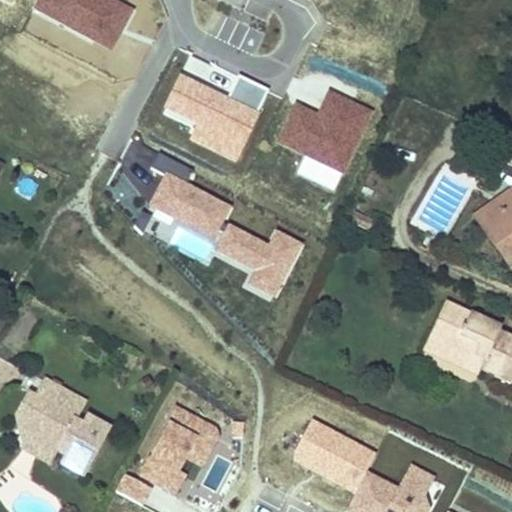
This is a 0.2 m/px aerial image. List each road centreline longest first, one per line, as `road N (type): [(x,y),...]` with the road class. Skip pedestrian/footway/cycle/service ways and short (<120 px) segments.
road 1 (residential): [(177,24),(237,56),(281,58),(292,40),(291,20),(264,0)]
road 2 (residential): [(177,24),(116,144)]
